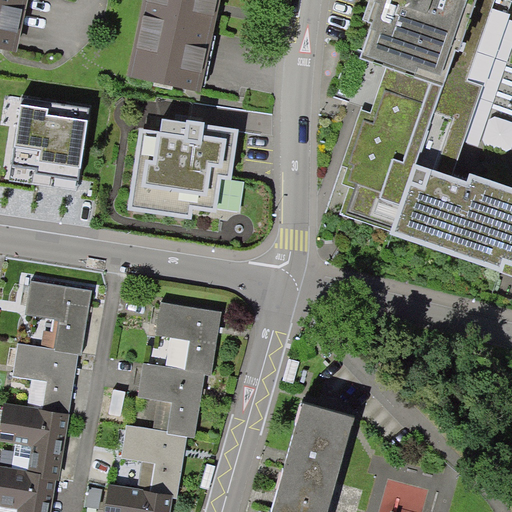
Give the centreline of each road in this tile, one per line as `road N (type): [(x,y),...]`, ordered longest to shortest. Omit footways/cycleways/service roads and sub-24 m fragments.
road 1 (track): [(281,281),(508,511)]
road 2 (residential): [(0,235),(281,281)]
road 3 (residential): [(306,0),(281,281)]
road 4 (residential): [(281,281),(223,511)]
road 5 (residential): [(511,334),(281,281)]
